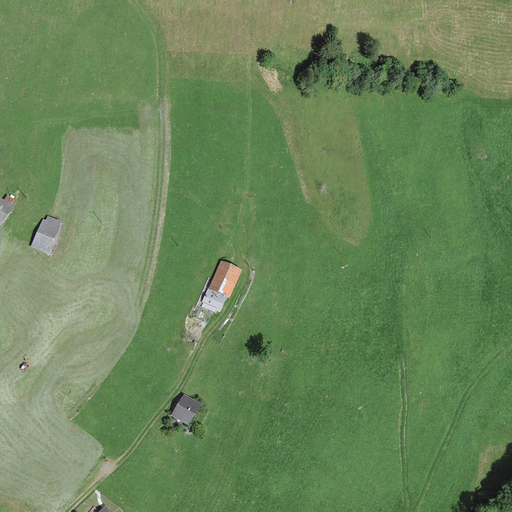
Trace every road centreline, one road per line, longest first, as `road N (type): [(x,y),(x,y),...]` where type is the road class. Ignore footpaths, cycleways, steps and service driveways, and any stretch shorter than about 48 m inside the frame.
road 1 (track): [(67,511),(134,450),(245,274)]
road 2 (track): [(511,342),(477,379),(412,511)]
